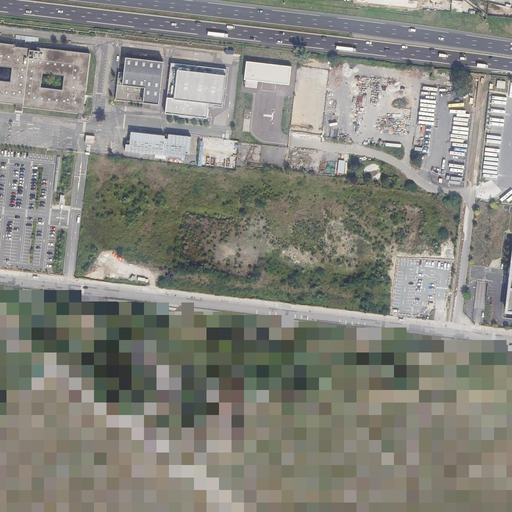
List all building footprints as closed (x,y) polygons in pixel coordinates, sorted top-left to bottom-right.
[(153,42),(175,42),(175,31),(165,31),(165,26),(152,26),(152,32),(144,32),(144,38),(136,38),(136,41),(153,41),(153,42)] [(36,55),(30,55),(28,53),(14,52),(14,49),(0,47),(0,107),(21,109),(21,111),(82,119),(88,58),(37,53),(36,55)] [(165,61),(125,56),(124,72),(119,72),(116,100),(143,103),(144,103),(160,105),(165,61)] [(290,67),(245,62),(243,79),(288,84),(290,67)] [(132,146),(128,145),(127,152),(187,159),(187,152),(192,153),(193,138),(171,136),(170,140),(167,139),(167,137),(133,134),(132,146)] [(94,136),(86,135),(85,143),(94,143),(94,136)]
